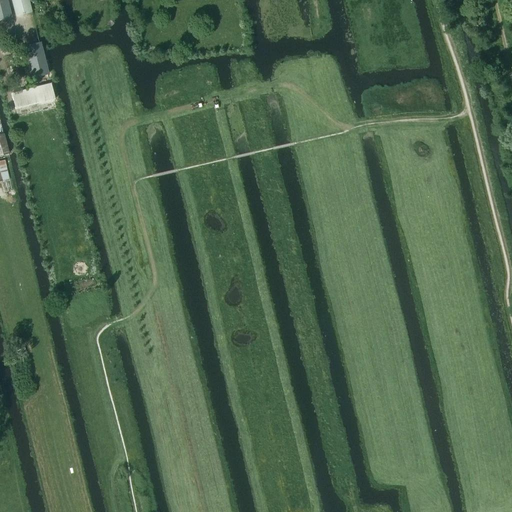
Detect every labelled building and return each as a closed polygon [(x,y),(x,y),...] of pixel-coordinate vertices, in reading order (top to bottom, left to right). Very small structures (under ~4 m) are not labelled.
[(0,0),(0,19),(11,17),(6,0),(0,0)] [(12,0),(16,16),(31,12),(28,0),(12,0)] [(25,46),(32,78),(48,74),(40,43),(25,46)] [(12,93),(16,109),(55,99),(51,83),(12,93)] [(0,156),(7,154),(8,154),(3,133),(0,134),(0,156)] [(0,173),(2,181),(10,179),(4,160),(0,161),(0,173)]
